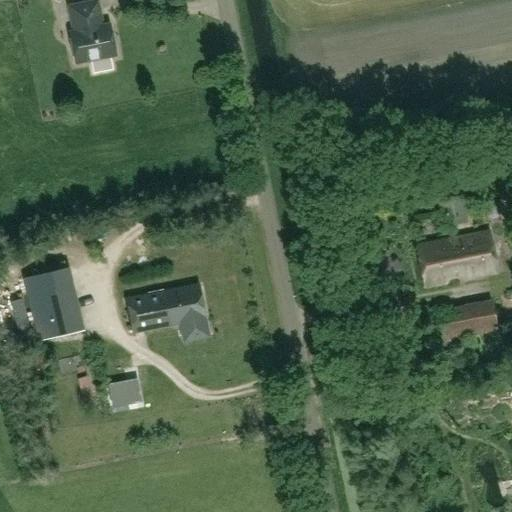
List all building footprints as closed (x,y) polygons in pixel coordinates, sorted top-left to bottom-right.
[(99,19),(95,0),(94,0),(70,5),(75,30),(70,31),(77,61),(116,53),(110,23),(99,25),(98,19),(99,19)] [(467,221),(461,194),(439,198),(445,225),(467,221)] [(424,285),(446,281),(446,278),(463,275),(463,277),(495,272),(487,231),(417,244),(424,285)] [(103,306),(101,284),(79,285),(80,308),(103,306)] [(163,289),(126,296),(133,332),(170,325),(163,289)] [(492,297),(435,309),(441,339),(498,327),(492,297)] [(73,301),(34,310),(41,339),(80,330),(73,301)] [(117,319),(94,319),(94,338),(117,338),(117,319)]
